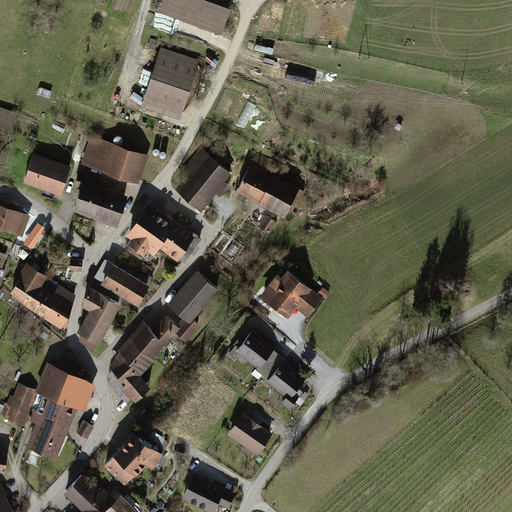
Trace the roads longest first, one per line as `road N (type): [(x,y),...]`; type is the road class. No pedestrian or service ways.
road 1 (residential): [(245,511),(336,382),(511,294)]
road 2 (residential): [(97,370),(205,242),(203,223),(160,183)]
road 3 (residential): [(160,183),(253,5)]
road 4 (residential): [(34,511),(106,426),(115,402),(97,370)]
road 5 (residential): [(97,370),(76,323),(93,255)]
